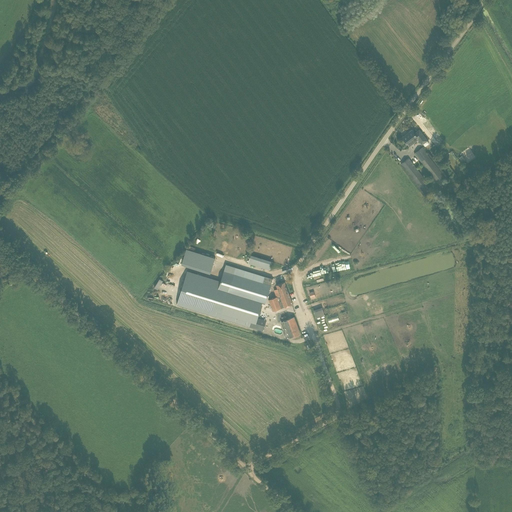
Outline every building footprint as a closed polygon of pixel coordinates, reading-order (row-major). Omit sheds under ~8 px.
[(409,134),(403,138),(406,142),(409,146),(418,139),(422,144),(423,143),(424,146),(425,146),(429,143),(427,140),(422,134),(419,130),(414,133),(413,132),(414,132),(413,131),(412,130),(408,133),(409,134)] [(415,153),(439,185),(447,179),(422,147),(415,153)] [(462,155),(459,157),(463,162),(465,160),(467,163),(476,156),(469,147),(460,153),(462,155)] [(433,190),(408,158),(401,163),(426,195),(433,190)] [(250,254),(248,263),(270,269),(273,261),(250,254)] [(208,267),(210,259),(203,258),(201,266),(208,267)] [(308,277),(318,274),(316,267),(306,270),(308,277)] [(187,271),(177,304),(220,317),(220,318),(249,326),(258,329),(262,330),(263,325),(259,323),(261,318),(258,317),(262,302),(265,303),(273,278),(265,276),(263,281),(234,272),(224,269),(221,281),(187,271)] [(278,288),(274,290),(276,297),(270,299),(274,310),(280,308),(284,307),(292,304),(284,282),(276,284),(278,288)] [(322,307),(313,310),(316,317),(324,315),(322,307)] [(327,318),(329,323),(339,320),(338,315),(327,318)] [(290,338),(300,334),(294,317),(284,321),(290,338)]
